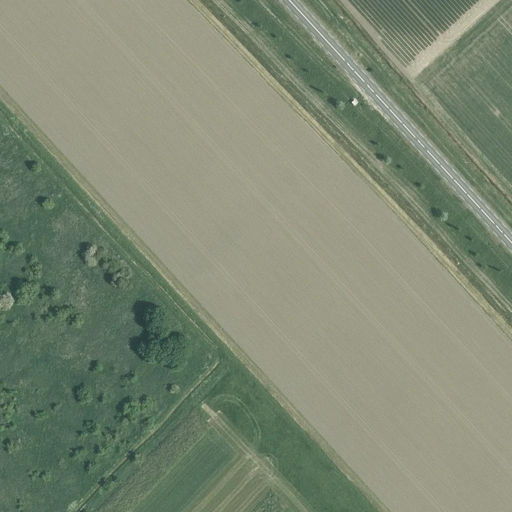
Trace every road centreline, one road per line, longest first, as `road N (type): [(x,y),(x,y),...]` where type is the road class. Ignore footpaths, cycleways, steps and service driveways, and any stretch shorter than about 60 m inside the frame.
road 1 (track): [(77,511),(221,360),(0,115)]
road 2 (secondary): [(288,0),(511,243)]
